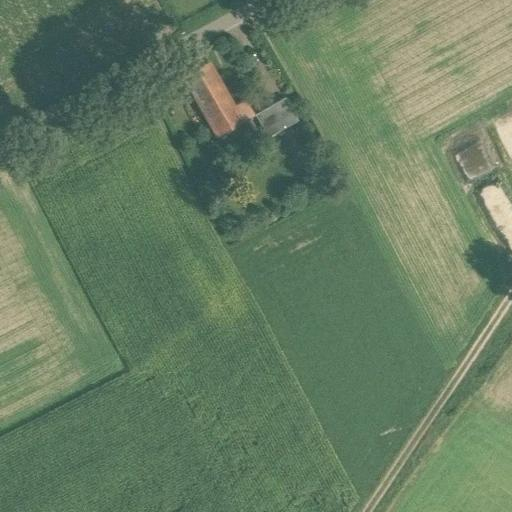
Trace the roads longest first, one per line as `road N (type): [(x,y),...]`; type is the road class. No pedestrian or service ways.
road 1 (unclassified): [(0,142),(267,0)]
road 2 (track): [(368,511),(511,301)]
